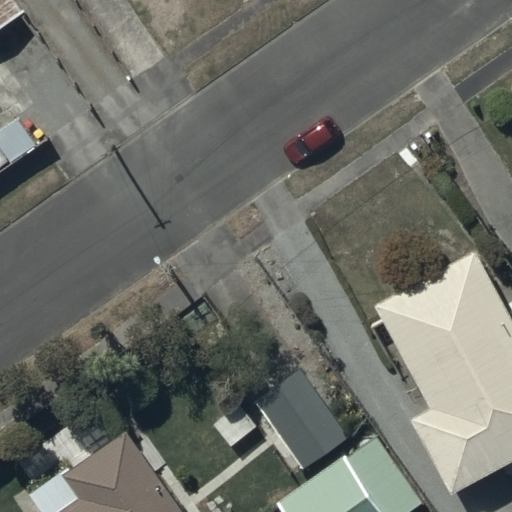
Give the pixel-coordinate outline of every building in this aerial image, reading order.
[(15,0),(0,0),(0,25),(22,11),(15,0)] [(511,450),(511,295),(479,237),(379,292),(434,393),(415,404),(458,481),(511,450)] [(302,365),(258,397),(307,463),(350,431),(302,365)] [(197,511),(131,415),(34,483),(50,506),(40,511),(197,511)] [(348,452),(345,448),(282,492),(295,511),(403,511),(423,498),(377,432),(348,452)]
